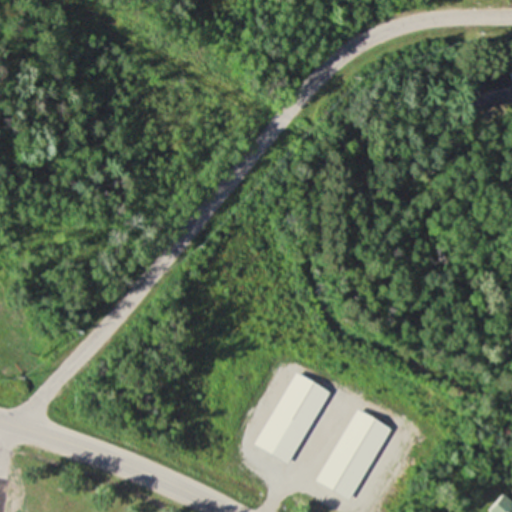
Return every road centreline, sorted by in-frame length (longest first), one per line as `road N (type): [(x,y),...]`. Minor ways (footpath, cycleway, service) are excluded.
road 1 (residential): [(19,426),(327,65),(362,39),(412,20),(511,16)]
road 2 (secondary): [(225,511),(123,463),(0,420)]
